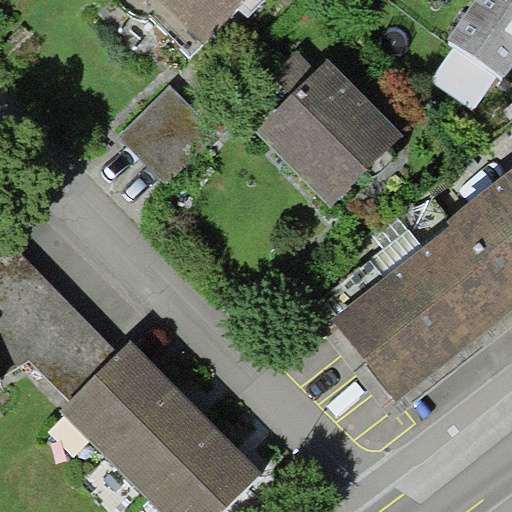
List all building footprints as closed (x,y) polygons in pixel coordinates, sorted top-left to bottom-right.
[(154,0),(198,48),(251,0),(154,0)] [(511,0),(477,0),(449,44),(508,82),(511,75),(511,0)] [(329,217),(405,149),(330,66),(321,74),(304,56),(278,80),(293,98),(254,133),(329,217)] [(168,185),(216,135),(168,88),(120,138),(168,185)] [(506,320),(511,315),(511,180),(333,323),(399,406),(506,320)] [(151,511),(224,511),(260,475),(131,351),(122,359),(13,247),(0,254),(0,389),(4,388),(0,382),(0,379),(29,364),(71,407),(59,418),(151,511)]
